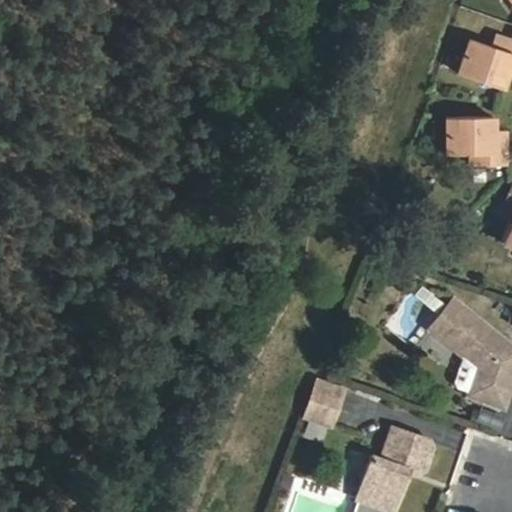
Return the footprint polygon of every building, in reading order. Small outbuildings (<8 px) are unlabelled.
[(511,38),(508,37),(504,47),(480,41),(469,76),(511,90),(511,38)] [(483,156),(483,168),(511,167),(511,140),(503,141),(504,133),(503,119),(456,120),(457,157),(483,156)] [(412,296),(430,309),(437,299),(418,287),(412,296)] [(488,368),(479,396),(511,408),(511,336),(465,300),(443,329),(475,356),(488,368)] [(488,368),(475,356),(467,382),(469,387),(480,391),(488,368)] [(354,391),(329,383),(322,402),(348,410),(354,391)] [(348,410),(322,402),(317,418),(342,427),(348,410)] [(382,458),(370,498),(404,510),(414,478),(417,470),(421,471),(427,473),(435,470),(442,449),(439,442),(403,429),(393,461),(382,458)]
